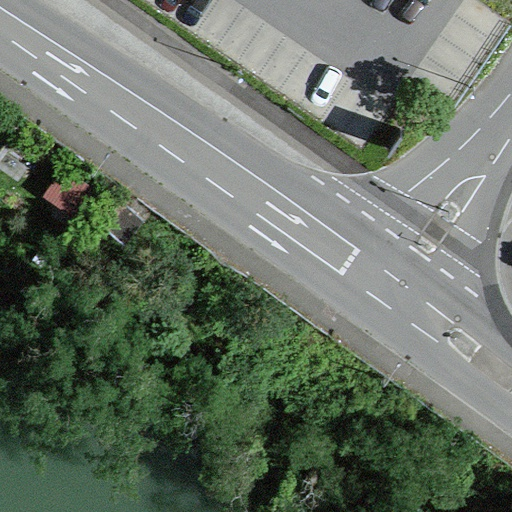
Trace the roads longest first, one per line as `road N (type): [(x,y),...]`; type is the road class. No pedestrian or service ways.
road 1 (primary): [(387,288),(0,11)]
road 2 (residential): [(387,288),(511,110)]
road 3 (primary): [(511,383),(387,288)]
